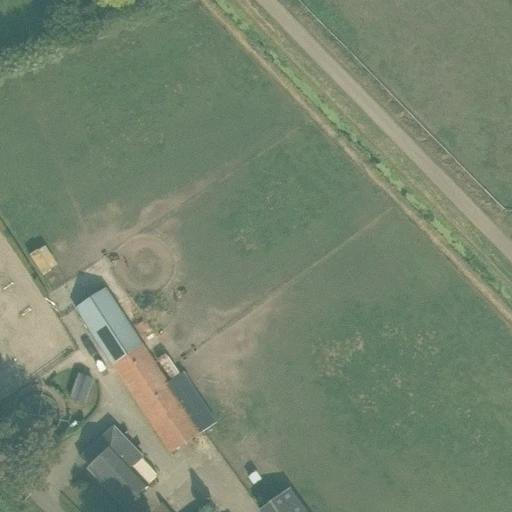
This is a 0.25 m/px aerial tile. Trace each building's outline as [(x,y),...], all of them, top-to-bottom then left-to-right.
[(58,264),(52,251),(37,257),(43,271),(58,264)] [(76,309),(170,453),(216,423),(193,387),(189,389),(180,374),(168,382),(107,288),(76,309)] [(68,399),(85,405),(94,379),(78,373),(68,399)] [(88,470),(124,508),(145,488),(129,471),(142,458),(113,427),(80,458),(90,468),(88,470)] [(306,511),(290,489),(259,511),(306,511)]
